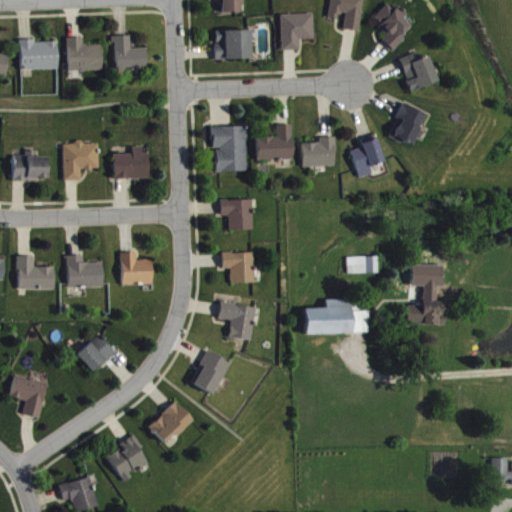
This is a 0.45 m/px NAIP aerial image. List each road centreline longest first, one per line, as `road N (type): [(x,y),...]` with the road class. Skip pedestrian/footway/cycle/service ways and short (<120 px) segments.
road 1 (residential): [(174,1),(182,315),(149,375),(18,470)]
road 2 (residential): [(183,213),(0,217)]
road 3 (residential): [(174,1),(0,2)]
road 4 (residential): [(180,90),(352,84)]
